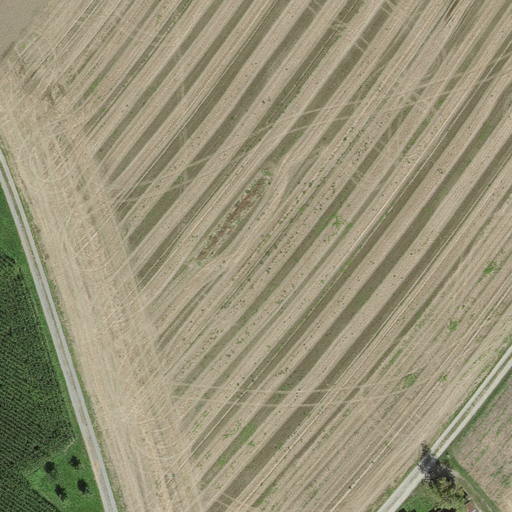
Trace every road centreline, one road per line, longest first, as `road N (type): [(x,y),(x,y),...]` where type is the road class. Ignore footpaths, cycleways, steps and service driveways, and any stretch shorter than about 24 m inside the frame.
road 1 (track): [(108,511),(0,155)]
road 2 (track): [(511,355),(385,511)]
